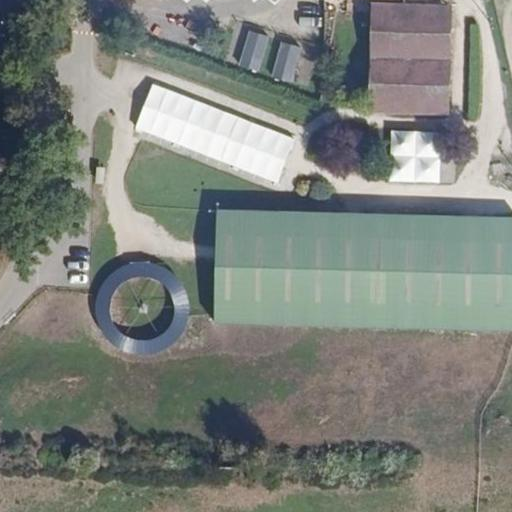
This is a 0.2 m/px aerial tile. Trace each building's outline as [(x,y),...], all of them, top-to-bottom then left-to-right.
[(432,0),(374,0),(369,115),(449,117),(449,4),(432,2),(432,0)] [(247,31),(240,68),(262,72),(269,35),(247,31)] [(281,41),(272,77),(293,83),(303,47),(281,41)] [(393,132),(393,159),(443,158),(443,131),(393,132)] [(511,268),(511,228),(211,219),(208,331),(511,340),(511,268)] [(121,349),(165,356),(174,305),(129,297),(121,349)]
